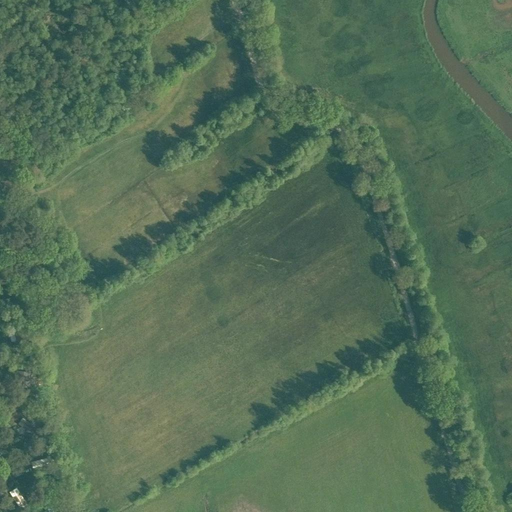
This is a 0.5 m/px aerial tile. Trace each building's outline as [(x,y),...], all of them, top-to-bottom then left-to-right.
[(15,348),(26,346),(22,329),(14,331),(17,343),(14,344),(15,348)] [(16,381),(30,383),(31,375),(17,373),(16,381)] [(34,426),(22,419),(18,425),(31,432),(34,426)] [(49,460),(32,464),(34,473),(52,468),(49,460)] [(29,506),(20,490),(11,496),(21,511),(22,510),(23,511),(26,511),(29,510),(27,507),(29,506)]
